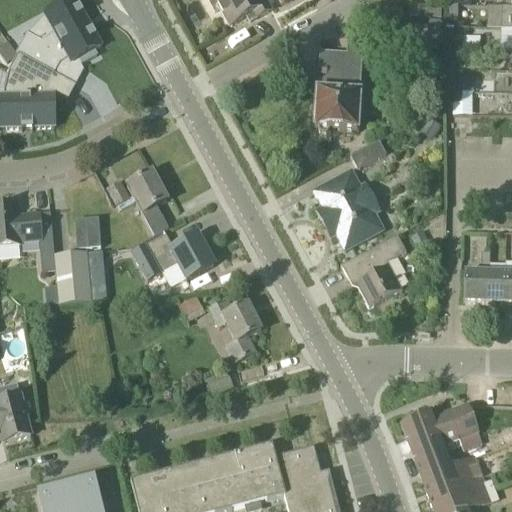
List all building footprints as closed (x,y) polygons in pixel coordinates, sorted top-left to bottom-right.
[(270,13),(263,0),(206,0),(214,15),(220,12),(229,29),(253,16),(256,21),(270,13)] [(19,58),(54,77),(58,68),(69,62),(71,66),(77,63),(80,67),(96,59),(93,54),(99,51),(73,1),(45,16),(56,37),(41,44),(27,37),(16,56),(19,58)] [(457,9),(457,8),(448,8),(448,9),(448,21),(457,21),(457,9)] [(511,9),(500,10),(500,32),(511,32),(511,9)] [(442,50),(442,24),(429,24),(429,49),(442,50)] [(453,53),(462,53),(462,40),(453,40),(453,53)] [(0,51),(0,62),(4,69),(17,59),(6,46),(0,51)] [(317,90),(360,92),(362,49),(346,48),(346,56),(319,55),(318,70),(317,70),(317,71),(318,71),(318,77),(317,77),(316,78),(317,78),(317,90)] [(453,53),(453,65),(462,65),(462,53),(453,53)] [(0,133),(21,133),(21,136),(22,136),(22,133),(31,133),(31,136),(33,136),(33,133),(55,133),(55,101),(49,101),(49,92),(48,91),(55,78),(54,77),(19,58),(9,76),(13,78),(10,85),(8,93),(7,101),(0,101),(0,133)] [(453,96),(462,96),(462,83),(453,83),(453,96)] [(357,135),(360,92),(317,90),(314,132),(317,132),(319,137),(326,138),(329,133),(357,135)] [(453,96),(453,108),(462,108),(462,96),(453,96)] [(357,173),(385,158),(378,145),(350,160),(357,173)] [(156,164),(134,175),(153,210),(174,199),(156,164)] [(119,183),(97,195),(108,215),(124,207),(140,238),(161,227),(132,171),(117,179),(119,183)] [(344,255),(383,234),(374,218),(379,215),(365,188),(359,191),(351,175),(312,196),(321,212),(315,215),(324,230),(329,241),(330,242),(332,240),(335,239),(344,255)] [(19,224),(18,209),(0,210),(0,254),(19,253),(18,249),(21,249),(21,247),(42,245),(39,218),(24,219),(24,223),(19,224)] [(422,235),(410,241),(414,249),(426,243),(422,235)] [(173,253),(165,239),(146,249),(132,256),(147,286),(161,279),(160,277),(161,276),(177,268),(186,284),(213,270),(197,240),(173,253)] [(401,294),(387,266),(406,256),(397,239),(340,269),(348,284),(352,282),(368,312),(401,294)] [(90,288),(120,285),(117,254),(87,257),(90,288)] [(85,255),(52,258),(52,256),(38,257),(39,265),(53,264),(55,290),(57,308),(90,305),(85,255)] [(484,307),(485,256),(481,256),(480,277),(463,276),(463,307),(484,307)] [(504,308),(505,277),(489,277),(490,256),(485,256),(484,307),(504,308)] [(174,309),(182,324),(201,314),(194,299),(174,309)] [(227,318),(221,305),(208,312),(218,331),(225,328),(235,345),(225,350),(234,367),(255,357),(247,341),(260,335),(247,308),(227,318)] [(209,400),(232,390),(226,375),(203,385),(209,400)] [(22,409),(20,400),(17,390),(15,386),(11,384),(2,386),(0,390),(0,395),(2,405),(0,405),(0,442),(1,442),(3,447),(30,440),(25,420),(29,419),(26,408),(22,409)] [(476,437),(466,408),(435,420),(433,417),(401,429),(431,511),(439,511),(464,503),(463,501),(468,499),(464,488),(480,482),(473,463),(452,471),(447,455),(461,450),(463,455),(481,448),(476,437)] [(275,461),(272,448),(130,485),(136,511),(234,511),(285,499),(287,511),(334,511),(327,485),(322,486),(313,451),(275,461)] [(483,488),(480,482),(464,488),(468,499),(463,501),(464,503),(439,511),(478,511),(490,507),(483,488)] [(101,511),(95,484),(37,499),(40,511),(101,511)]
